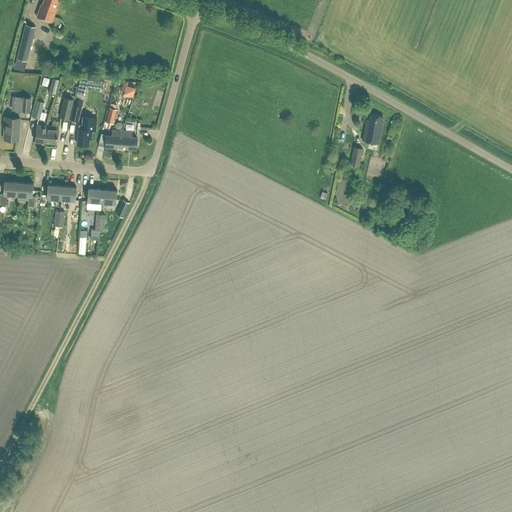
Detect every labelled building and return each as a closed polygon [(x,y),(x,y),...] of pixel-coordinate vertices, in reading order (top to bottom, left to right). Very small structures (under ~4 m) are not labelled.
[(58,0),(43,0),(42,4),(41,3),(37,16),(52,21),(57,9),(55,8),(58,0)] [(36,26),(25,24),(14,68),(24,71),(36,26)] [(31,97),(21,96),(20,110),(30,111),(31,97)] [(74,99),(64,96),(59,117),(69,119),(74,99)] [(83,100),(76,98),(70,119),(78,121),(83,100)] [(44,102),(37,100),(32,116),(40,118),(44,102)] [(111,109),(107,124),(114,126),(118,111),(111,109)] [(383,115),(371,113),(370,119),(366,118),(362,141),(379,144),(384,120),(383,120),(383,115)] [(20,118),(4,116),(4,125),(5,125),(4,138),(19,140),(20,118)] [(97,117),(83,116),(83,124),(79,124),(77,144),(89,145),(89,139),(92,139),(92,130),(96,130),(97,117)] [(47,125),(46,142),(57,142),(59,121),(53,120),(52,125),(47,125)] [(46,142),(47,125),(36,124),(35,141),(46,142)] [(106,146),(121,147),(122,130),(112,129),(112,135),(106,134),(106,146)] [(122,130),(121,147),(136,148),(137,137),(132,136),(132,131),(122,130)] [(363,148),(353,146),(350,164),(359,166),(363,148)] [(7,194),(18,194),(19,181),(5,180),(3,193),(1,193),(0,201),(0,202),(6,203),(8,203),(8,200),(7,200),(7,194)] [(33,182),(19,181),(18,194),(29,195),(28,205),(34,206),(35,195),(32,195),(33,182)] [(47,197),(61,198),(62,185),(48,183),(47,197)] [(77,186),(62,185),(61,198),(76,199),(77,186)] [(87,200),(102,202),(103,188),(88,187),(87,200)] [(117,189),(103,188),(102,202),(116,203),(117,189)] [(130,202),(123,199),(116,214),(123,217),(130,202)] [(50,219),(50,201),(42,201),(42,218),(50,219)] [(91,229),(91,239),(98,240),(99,229),(91,229)]
